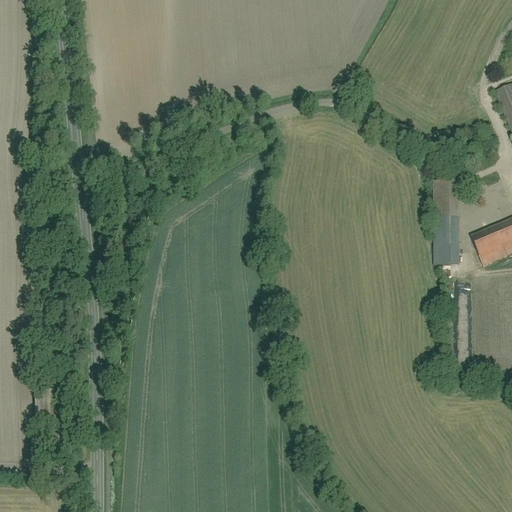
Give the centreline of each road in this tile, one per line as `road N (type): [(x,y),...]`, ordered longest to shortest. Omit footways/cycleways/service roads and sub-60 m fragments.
road 1 (residential): [(78,173),(140,165),(194,136),(326,103),(365,114),(485,199)]
road 2 (tertiary): [(98,511),(100,429),(78,173)]
road 3 (tertiary): [(78,173),(60,0)]
